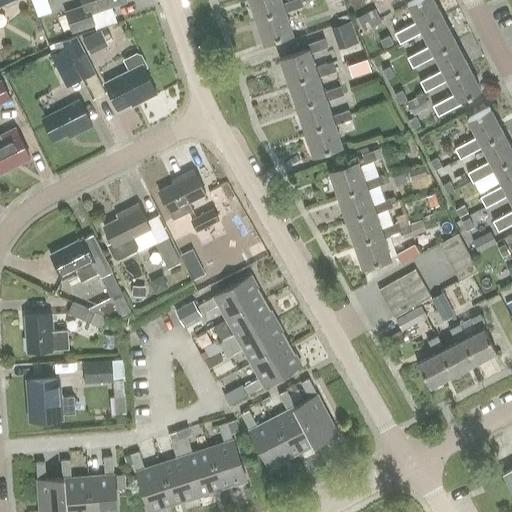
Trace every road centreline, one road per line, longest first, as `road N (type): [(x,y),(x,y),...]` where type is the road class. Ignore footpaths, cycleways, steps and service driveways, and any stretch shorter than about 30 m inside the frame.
road 1 (residential): [(409,469),(210,122)]
road 2 (residential): [(0,247),(47,199),(210,122)]
road 3 (residential): [(210,122),(167,0)]
